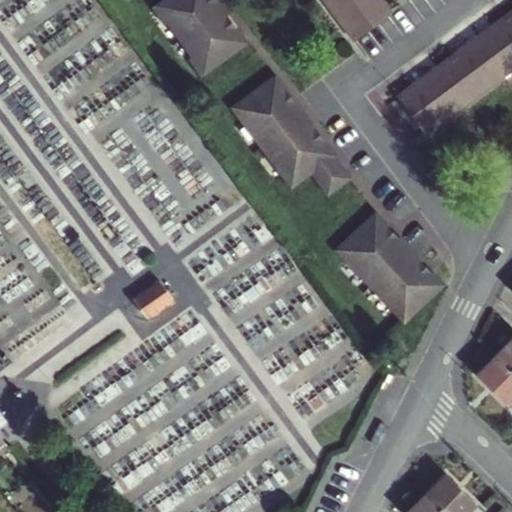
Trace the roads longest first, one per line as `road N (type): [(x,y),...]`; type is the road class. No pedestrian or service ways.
road 1 (unknown): [(105,0),(366,343)]
road 2 (residential): [(486,271),(346,87),(465,0)]
road 3 (residential): [(423,390),(362,511)]
road 4 (tertiary): [(486,271),(423,390)]
road 5 (tertiary): [(423,390),(511,478)]
